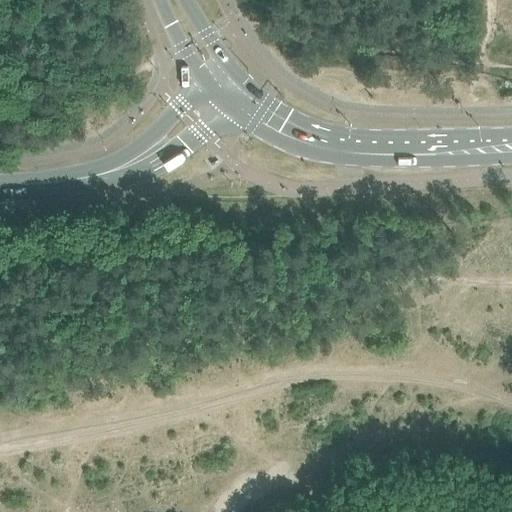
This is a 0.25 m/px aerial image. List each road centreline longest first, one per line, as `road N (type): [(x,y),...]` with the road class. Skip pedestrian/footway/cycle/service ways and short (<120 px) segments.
road 1 (secondary): [(511,146),(374,151),(322,144),(224,92)]
road 2 (secondary): [(0,187),(85,179),(134,163),(224,92)]
